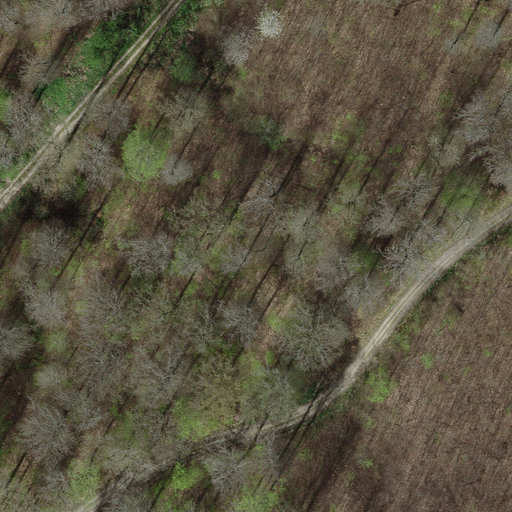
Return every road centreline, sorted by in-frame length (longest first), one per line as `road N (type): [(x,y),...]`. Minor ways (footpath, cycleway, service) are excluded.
road 1 (track): [(511,209),(434,266),(350,374),(297,411),(169,457),(83,511)]
road 2 (track): [(181,0),(0,208)]
